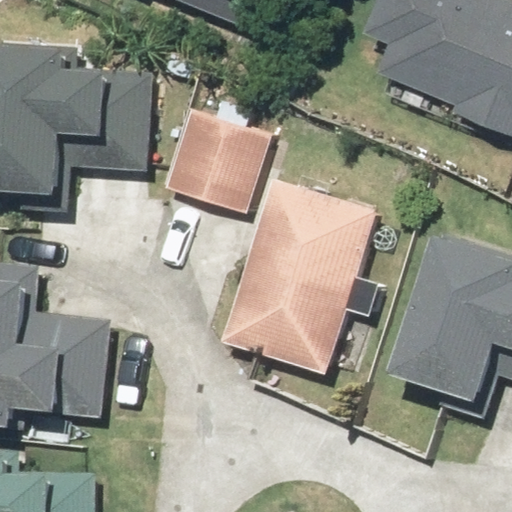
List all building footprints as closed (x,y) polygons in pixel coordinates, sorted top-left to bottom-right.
[(170,0),(257,37),(272,0),(170,0)] [(511,0),(393,0),(377,39),(405,51),(393,80),(511,129),(511,0)] [(157,180),(164,78),(85,72),(86,57),(0,50),(0,199),(76,205),(78,174),(157,180)] [(258,220),(283,139),(199,113),(174,194),(258,220)] [(389,216),(286,185),(236,350),(338,381),(389,216)] [(511,262),(456,244),(409,383),(496,412),(506,381),(511,382),(511,262)] [(52,269),(5,264),(3,283),(0,282),(0,432),(29,435),(31,418),(111,426),(122,325),(47,317),(52,269)] [(107,511),(109,480),(26,478),(26,455),(0,454),(0,511),(107,511)]
